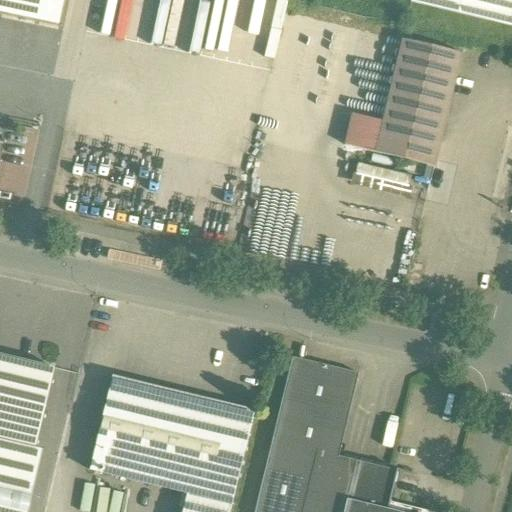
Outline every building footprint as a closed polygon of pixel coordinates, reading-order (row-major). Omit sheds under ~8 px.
[(65,0),(0,0),(0,14),(60,27),(65,0)] [(511,0),(411,0),(411,2),(511,26),(511,0)] [(462,54),(402,40),(382,122),(353,115),(345,146),(435,168),(462,54)] [(0,511),(24,511),(58,368),(0,354),(0,511)] [(292,358),(255,511),(302,511),(317,452),(339,457),(359,374),(292,358)] [(228,511),(253,412),(113,378),(90,470),(187,494),(182,511),(228,511)] [(317,452),(302,511),(396,511),(388,510),(397,471),(339,457),(317,452)]
